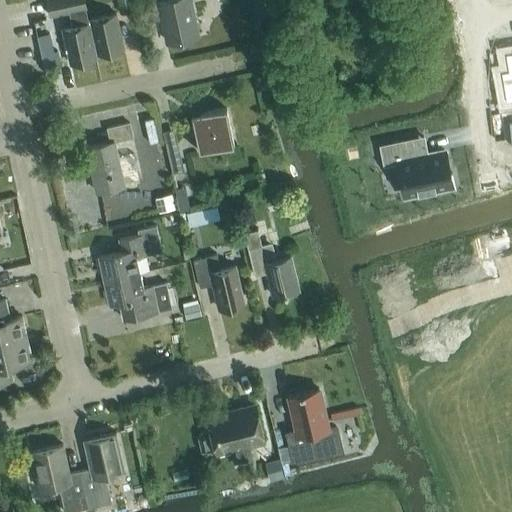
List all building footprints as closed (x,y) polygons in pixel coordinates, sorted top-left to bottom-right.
[(84,0),(46,0),(50,15),(86,7),(84,0)] [(134,10),(132,0),(117,0),(120,13),(134,10)] [(167,41),(197,34),(190,0),(162,0),(159,1),(158,0),(145,0),(149,16),(161,13),(167,41)] [(98,53),(124,47),(116,12),(90,18),(98,53)] [(88,22),(62,27),(70,63),(96,57),(88,22)] [(59,48),(46,51),(49,67),(62,64),(59,48)] [(511,50),(504,52),(507,69),(500,70),(505,99),(511,98),(511,50)] [(199,151),(234,143),(227,107),(202,113),(193,126),(199,151)] [(144,119),(150,142),(159,140),(154,117),(144,119)] [(114,141),(133,136),(129,122),(107,127),(110,141),(86,147),(96,191),(124,184),(114,141)] [(184,169),(175,128),(162,130),(172,172),(184,169)] [(414,137),(380,144),(384,163),(398,160),(405,194),(440,187),(440,189),(455,186),(452,172),(449,172),(445,149),(417,154),(414,137)] [(125,154),(130,178),(143,175),(137,151),(125,154)] [(155,196),(159,212),(175,208),(172,192),(155,196)] [(264,196),(262,199),(263,203),(266,204),(274,202),(276,199),(275,196),(271,194),(264,196)] [(112,222),(124,221),(122,202),(110,204),(112,222)] [(232,207),(220,204),(218,214),(231,216),(232,207)] [(188,225),(204,221),(201,211),(186,215),(188,225)] [(99,255),(104,280),(140,271),(137,256),(162,250),(156,225),(137,229),(139,234),(119,238),(122,250),(99,255)] [(258,229),(244,232),(254,275),(267,271),(273,295),(298,289),(290,256),(276,259),(273,246),(262,249),(258,229)] [(217,253),(193,259),(200,286),(213,283),(219,308),(243,302),(234,265),(220,268),(217,253)] [(144,286),(140,271),(104,280),(109,304),(120,301),(123,318),(172,307),(166,281),(144,286)] [(0,343),(27,337),(22,315),(10,318),(6,298),(0,299),(0,343)] [(201,315),(198,303),(183,306),(186,318),(201,315)] [(27,337),(0,343),(0,380),(13,378),(10,364),(32,359),(27,337)] [(289,462),(338,451),(341,446),(336,425),(328,427),(319,388),(303,391),(303,390),(299,391),(299,392),(288,395),(296,427),(282,431),(289,462)] [(208,418),(211,430),(201,432),(199,436),(202,450),(206,453),(216,450),(216,453),(231,449),(234,461),(253,457),(250,445),(264,441),(255,403),(238,407),(238,410),(208,418)] [(80,470),(88,507),(112,501),(105,473),(124,469),(116,431),(84,439),(91,468),(80,470)] [(65,511),(88,507),(80,470),(70,473),(63,443),(31,451),(40,488),(59,484),(65,511)] [(272,476),(283,474),(280,459),(269,461),(272,476)]
